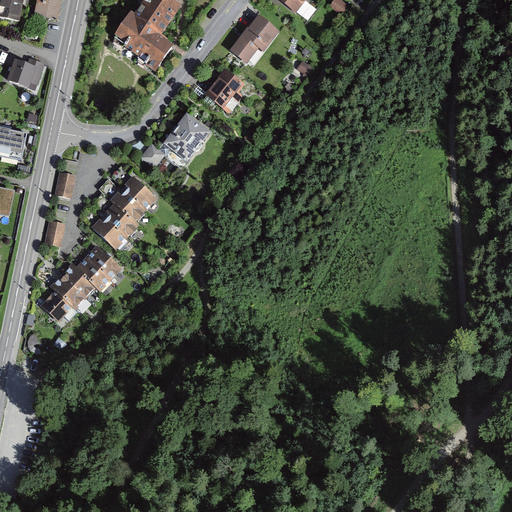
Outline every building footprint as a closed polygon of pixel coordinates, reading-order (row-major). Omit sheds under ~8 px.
[(23,0),(0,0),(0,19),(18,23),(23,0)] [(60,0),(35,0),(33,14),(57,19),(60,0)] [(123,16),(107,39),(155,73),(172,50),(160,41),(182,10),(177,6),(180,0),(143,0),(145,1),(131,21),(123,16)] [(306,0),(270,0),(293,17),(306,0)] [(339,0),(335,0),(330,8),(342,17),(350,8),(339,0)] [(277,35),(256,19),(228,55),(245,67),(258,50),(263,54),(277,35)] [(30,69),(15,63),(8,83),(27,90),(30,84),(41,88),(48,68),(32,62),(30,69)] [(241,85),(223,71),(203,98),(221,111),(241,85)] [(184,116),(160,145),(186,165),(209,136),(184,116)] [(28,136),(0,130),(0,156),(23,161),(28,136)] [(162,158),(150,148),(140,160),(152,170),(162,158)] [(76,178),(61,175),(56,197),(71,200),(76,178)] [(109,207),(88,228),(114,252),(138,227),(134,223),(156,201),(132,178),(106,204),(109,207)] [(0,216),(10,218),(15,193),(0,190),(0,216)] [(65,227),(50,224),(46,245),(61,248),(65,227)] [(52,294),(38,308),(55,324),(70,309),(71,310),(92,289),(98,294),(120,271),(95,247),(88,254),(75,268),(72,265),(61,276),(48,290),(52,294)]
